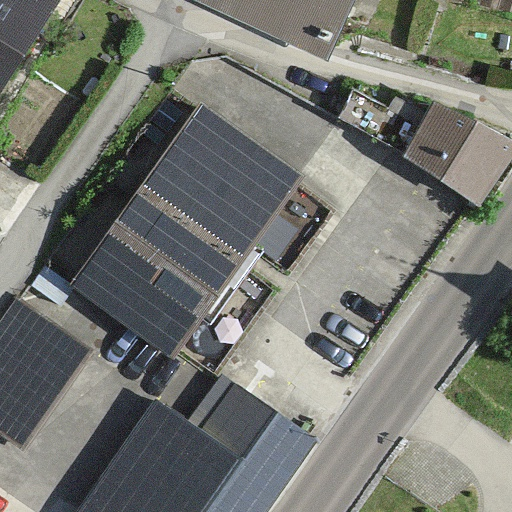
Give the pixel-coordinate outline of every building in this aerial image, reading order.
[(0,0),(0,118),(68,1),(65,0),(0,0)] [(360,0),(243,0),(338,46),(360,0)] [(511,143),(435,100),(404,156),(478,204),(511,151),(511,143)] [(216,114),(76,290),(173,367),(314,191),(216,114)] [(19,305),(0,329),(0,433),(23,451),(91,359),(19,305)] [(200,437),(164,411),(91,511),(274,511),(320,448),(236,388),(200,437)]
